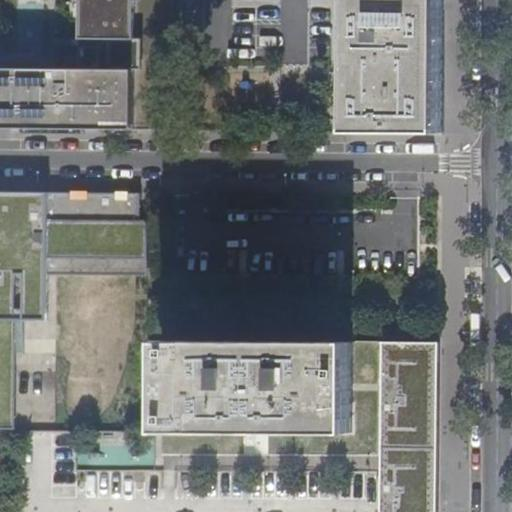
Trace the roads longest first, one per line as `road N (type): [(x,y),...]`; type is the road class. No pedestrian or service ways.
road 1 (residential): [(501,154),(0,154)]
road 2 (residential): [(502,511),(501,154)]
road 3 (residential): [(501,154),(500,0)]
